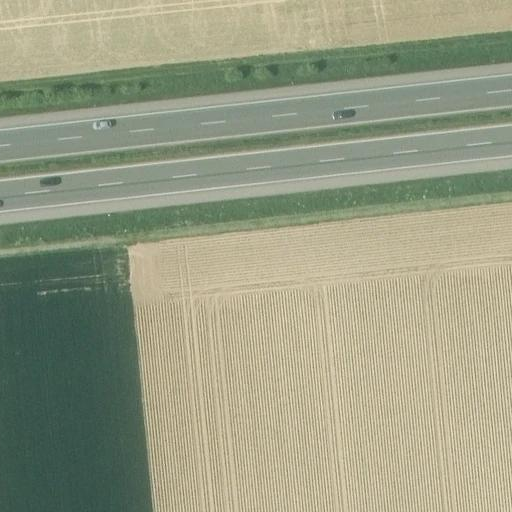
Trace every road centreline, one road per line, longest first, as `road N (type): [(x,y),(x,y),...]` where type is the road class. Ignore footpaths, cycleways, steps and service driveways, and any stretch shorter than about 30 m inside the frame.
road 1 (track): [(0,255),(511,199)]
road 2 (track): [(0,96),(511,41)]
road 3 (motorway): [(0,200),(511,145)]
road 4 (motorway): [(511,92),(0,146)]
